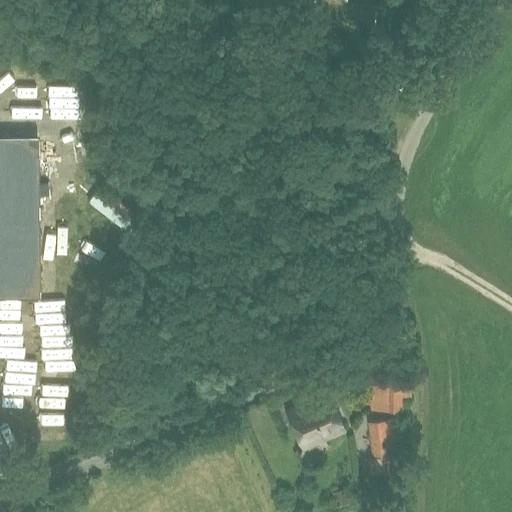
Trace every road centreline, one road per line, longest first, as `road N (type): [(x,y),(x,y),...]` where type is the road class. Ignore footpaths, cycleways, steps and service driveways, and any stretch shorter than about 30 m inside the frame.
road 1 (unclassified): [(0,507),(377,331),(391,301),(407,144),(432,96),(506,0)]
road 2 (track): [(394,251),(431,259),(511,309)]
